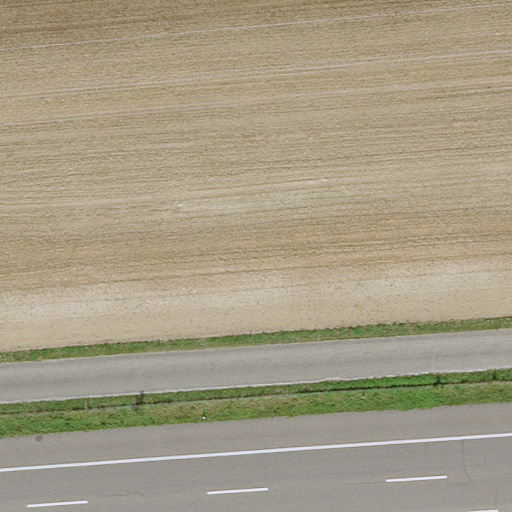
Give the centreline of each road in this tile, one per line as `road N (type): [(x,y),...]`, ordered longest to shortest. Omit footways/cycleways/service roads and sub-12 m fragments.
road 1 (unclassified): [(0,381),(511,342)]
road 2 (motorway): [(511,474),(0,511)]
